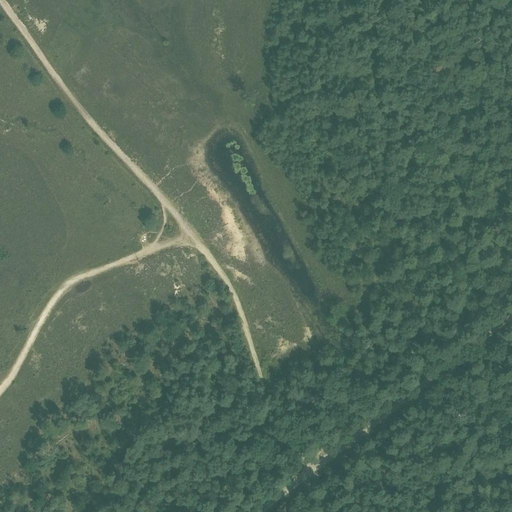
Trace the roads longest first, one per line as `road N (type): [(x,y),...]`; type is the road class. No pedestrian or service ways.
road 1 (track): [(189,232),(90,122),(0,0)]
road 2 (track): [(311,473),(277,427),(228,285),(189,232)]
road 3 (track): [(0,390),(69,282),(189,232)]
road 4 (track): [(311,473),(511,315)]
